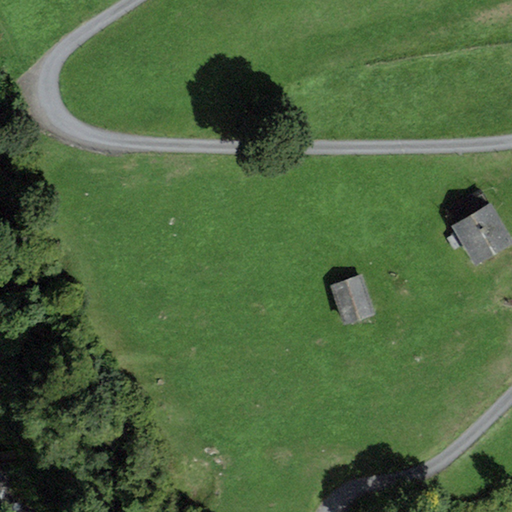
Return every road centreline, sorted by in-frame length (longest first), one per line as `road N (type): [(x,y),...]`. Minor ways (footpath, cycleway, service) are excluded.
road 1 (unclassified): [(135,0),(57,57),(49,94),(60,122),(102,143),(511,141)]
road 2 (unclassified): [(511,393),(431,467),(346,493),(331,511)]
